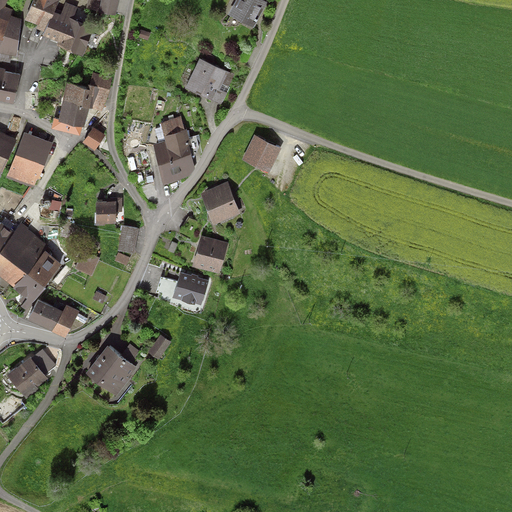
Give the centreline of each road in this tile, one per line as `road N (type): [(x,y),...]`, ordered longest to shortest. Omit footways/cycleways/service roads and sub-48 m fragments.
road 1 (unclassified): [(295,133),(511,204)]
road 2 (residential): [(1,326),(80,340),(108,322),(132,289),(155,229)]
road 3 (residential): [(122,174),(110,120),(133,0)]
road 4 (residential): [(155,229),(238,110)]
road 5 (track): [(66,343),(59,379),(0,465)]
road 6 (residential): [(0,106),(122,174)]
